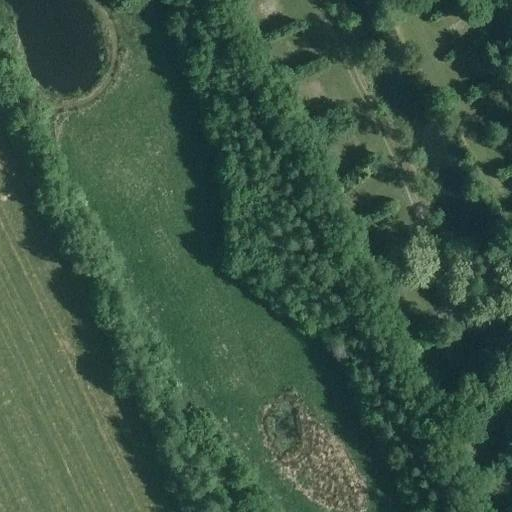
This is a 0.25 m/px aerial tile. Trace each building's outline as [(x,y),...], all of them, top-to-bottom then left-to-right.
[(278,10),(274,0),(244,0),(252,20),(278,10)] [(444,36),(459,31),(453,12),(438,17),(444,36)] [(480,66),(471,46),(451,55),(460,75),(480,66)] [(294,113),(315,103),(305,82),(284,92),(294,113)] [(470,98),(482,119),(501,109),(489,88),(470,98)] [(328,152),(347,137),(340,128),(321,143),(328,152)] [(335,202),(343,218),(364,208),(356,192),(335,202)] [(354,236),(363,252),(372,247),(364,231),(354,236)] [(384,291),(390,310),(409,304),(402,285),(384,291)] [(426,393),(442,381),(428,363),(412,376),(426,393)] [(488,510),(511,499),(511,492),(508,484),(481,495),(488,510)]
